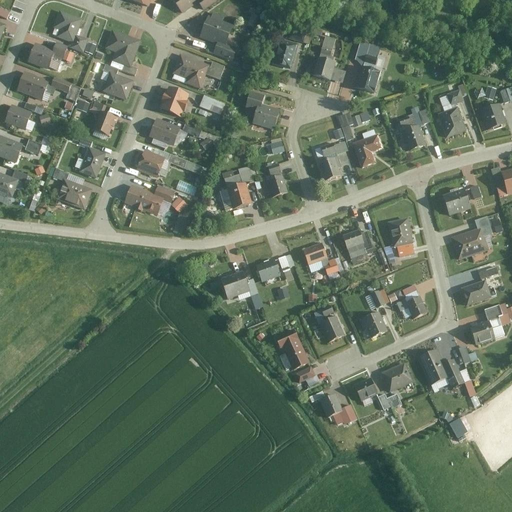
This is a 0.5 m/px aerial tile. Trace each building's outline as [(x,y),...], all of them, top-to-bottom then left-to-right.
[(132,0),(132,1),(151,8),(153,0),(132,0)] [(200,0),(173,0),(172,1),(183,14),(201,0),(200,0)] [(204,0),(200,4),(204,10),(216,0),(204,0)] [(0,14),(10,20),(14,13),(1,6),(0,7),(0,14)] [(208,19),(201,39),(217,45),(213,54),(234,62),(239,48),(229,45),(235,28),(223,24),(226,17),(215,13),(212,21),(208,19)] [(83,21),(61,14),(56,31),(61,33),(59,39),(75,44),(83,21)] [(0,23),(0,46),(0,47),(8,27),(0,23)] [(145,42),(113,31),(105,51),(119,56),(116,63),(134,70),(145,42)] [(305,45),(306,38),(293,35),(291,41),(305,45)] [(274,67),(295,73),(302,47),(282,41),(274,67)] [(84,55),(93,57),(97,46),(88,43),(84,55)] [(55,53),(37,46),(29,64),(51,73),(57,58),(66,62),(71,51),(58,46),(55,53)] [(181,56),(174,74),(188,79),(186,84),(202,90),(204,85),(211,66),(181,56)] [(314,78),(333,83),(338,65),(320,60),(314,78)] [(225,67),(214,63),(209,76),(221,80),(225,67)] [(447,75),(444,65),(436,67),(438,77),(447,75)] [(364,70),(358,90),(377,95),(383,76),(364,70)] [(110,74),(103,93),(129,103),(136,83),(110,74)] [(27,75),(19,94),(45,104),(53,85),(27,75)] [(80,89),(58,81),(55,90),(68,95),(67,99),(75,102),(80,89)] [(464,85),(459,87),(463,98),(468,96),(464,85)] [(498,89),(489,87),(486,98),(494,101),(498,89)] [(511,88),(501,91),(504,103),(511,100),(511,88)] [(87,89),(84,97),(93,100),(96,92),(87,89)] [(165,104),(162,111),(184,120),(186,114),(189,114),(193,105),(189,104),(192,97),(171,89),(168,96),(166,95),(163,103),(165,104)] [(483,89),(477,92),(479,97),(485,95),(483,89)] [(462,102),(459,91),(438,97),(441,109),(462,102)] [(256,114),(253,125),(277,132),(283,113),(265,107),(267,100),(251,95),(246,110),(256,114)] [(227,104),(206,97),(202,107),(223,114),(227,104)] [(88,102),(80,99),(77,107),(86,110),(88,102)] [(411,154),(427,148),(420,129),(431,125),(423,102),(418,104),(420,111),(409,115),(410,118),(400,122),(411,154)] [(489,132),(509,127),(502,105),(483,111),(489,132)] [(35,115),(15,107),(7,126),(28,134),(35,115)] [(442,116),(450,141),(467,135),(459,111),(442,116)] [(95,132),(111,139),(118,121),(102,114),(95,132)] [(350,114),(338,118),(341,128),(344,137),(345,140),(354,137),(351,126),(354,125),(352,119),(350,114)] [(50,115),(41,117),(43,125),(51,123),(50,115)] [(358,124),(362,138),(371,135),(368,124),(365,125),(361,115),(352,119),(354,125),(358,124)] [(158,120),(151,139),(156,141),(154,146),(167,151),(169,146),(177,149),(184,130),(158,120)] [(344,137),(341,128),(332,131),(335,140),(344,137)] [(2,138),(0,143),(0,159),(19,166),(26,147),(2,138)] [(214,145),(209,138),(201,145),(206,152),(214,145)] [(363,171),(379,166),(377,158),(376,156),(386,153),(381,138),(354,146),(363,171)] [(83,139),(81,144),(91,148),(93,142),(83,139)] [(43,145),(31,141),(27,151),(39,155),(43,145)] [(282,142),(271,145),(274,155),(285,152),(282,142)] [(328,161),(321,164),(328,184),(348,178),(342,162),(353,159),(348,142),(325,150),(328,161)] [(81,175),(99,181),(108,157),(90,150),(81,175)] [(148,153),(140,173),(161,181),(169,162),(148,153)] [(204,173),(206,165),(189,162),(188,170),(204,173)] [(42,166),(36,169),(39,177),(46,175),(42,166)] [(279,166),(268,170),(271,178),(282,174),(279,166)] [(13,179),(0,173),(0,204),(6,207),(9,198),(14,200),(20,187),(25,189),(30,178),(15,172),(13,179)] [(290,195),(284,178),(273,181),(279,199),(290,195)] [(58,201),(87,213),(95,193),(66,181),(58,201)] [(181,188),(189,190),(189,192),(194,193),(196,186),(183,182),(181,188)] [(256,206),(249,186),(231,191),(238,212),(256,206)] [(479,188),(472,190),(475,202),(483,199),(479,188)] [(156,198),(132,189),(126,205),(159,218),(165,202),(174,205),(177,196),(159,189),(156,198)] [(454,196),(443,199),(450,219),(474,211),(468,192),(462,194),(461,190),(453,193),(454,196)] [(173,208),(180,214),(188,206),(182,199),(173,208)] [(33,200),(29,211),(35,213),(39,202),(33,200)] [(45,204),(38,211),(42,215),(49,208),(45,204)] [(185,235),(191,218),(182,215),(176,232),(185,235)] [(488,220),(479,223),(483,234),(484,238),(493,235),(488,220)] [(410,222),(389,225),(394,251),(400,249),(415,247),(410,222)] [(360,234),(343,239),(350,260),(367,254),(362,237),(360,234)] [(483,234),(454,243),(459,260),(488,251),(484,238),(483,234)] [(375,252),(370,235),(362,237),(367,254),(375,252)] [(324,246),(306,253),(311,266),(322,261),(330,257),(324,246)] [(400,249),(401,260),(416,258),(415,247),(400,249)] [(127,255),(117,256),(119,273),(129,272),(127,255)] [(296,268),(293,257),(280,260),(284,277),(293,275),(291,269),(296,268)] [(322,261),(327,273),(339,268),(336,261),(332,263),(330,257),(322,261)] [(210,260),(195,265),(197,270),(212,265),(210,260)] [(276,261),(258,267),(263,283),(281,278),(276,261)] [(497,267),(480,274),(483,282),(500,275),(497,267)] [(243,274),(223,282),(231,302),(251,294),(243,274)] [(488,283),(462,292),(468,310),(494,301),(488,283)] [(280,289),(283,300),(293,297),(290,287),(280,289)] [(404,293),(409,304),(422,298),(417,287),(404,293)] [(375,310),(393,302),(387,289),(369,297),(375,310)] [(262,293),(254,296),(259,310),(266,307),(262,293)] [(409,304),(417,322),(430,316),(422,298),(409,304)] [(472,330),(480,349),(508,340),(503,319),(507,317),(503,306),(486,312),(490,325),(472,330)] [(367,321),(376,341),(391,334),(381,314),(367,321)] [(338,319),(320,326),(329,347),(347,340),(338,319)] [(313,364),(298,330),(281,338),(296,372),(313,364)] [(469,348),(462,350),(464,358),(452,362),(461,390),(476,385),(470,366),(481,363),(478,354),(471,356),(469,348)] [(420,362),(432,389),(452,380),(439,353),(420,362)] [(417,384),(407,365),(384,376),(393,395),(417,384)] [(317,378),(314,371),(300,376),(303,383),(317,378)] [(371,381),(356,387),(364,405),(379,399),(371,381)] [(325,399),(322,394),(312,399),(314,404),(318,402),(325,399)] [(342,412),(335,395),(325,399),(318,402),(326,419),(333,416),(338,426),(347,423),(342,412)] [(390,401),(388,396),(381,399),(385,411),(393,407),(390,401)] [(403,403),(400,396),(390,401),(393,407),(403,403)] [(360,422),(353,407),(342,412),(347,423),(349,427),(360,422)]
